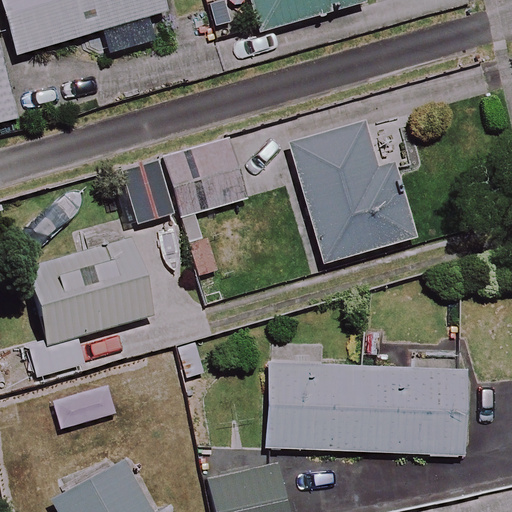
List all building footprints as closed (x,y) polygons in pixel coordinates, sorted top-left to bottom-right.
[(161,14),(156,0),(0,0),(0,19),(12,59),(161,14)] [(245,0),(255,35),(359,6),(357,0),(245,0)] [(0,124),(11,121),(0,78),(0,124)] [(373,184),(357,128),(286,148),(320,267),(414,241),(396,177),(373,184)] [(239,203),(225,144),(187,153),(202,212),(239,203)] [(170,216),(154,164),(115,176),(131,228),(170,216)] [(81,212),(64,190),(21,222),(38,244),(81,212)] [(146,319),(126,243),(22,269),(40,343),(25,347),(33,380),(80,368),(73,338),(146,319)] [(460,375),(263,366),(259,449),(456,458),(460,375)] [(60,482),(49,452),(0,469),(0,488),(5,502),(60,482)] [(146,511),(121,463),(46,503),(50,511),(146,511)] [(279,511),(271,467),(204,481),(210,511),(279,511)]
